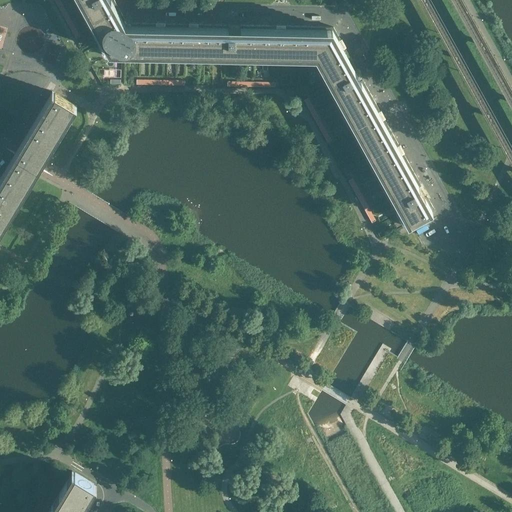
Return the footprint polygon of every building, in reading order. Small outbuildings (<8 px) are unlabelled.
[(80,36),(59,0),(54,0),(76,39),(76,38),(80,36)] [(75,0),(98,40),(98,42),(101,46),(107,56),(119,57),(123,57),(125,57),(313,60),(314,62),(404,225),(407,224),(408,223),(409,222),(415,219),(422,215),(423,215),(426,213),(429,211),(434,209),(428,198),(426,195),(424,196),(421,191),(425,189),(422,184),(421,185),(420,182),(403,153),(405,152),(400,145),(399,145),(384,119),(385,118),(381,110),(380,111),(364,83),(362,79),(360,80),(358,76),(357,75),(359,70),(357,69),(355,66),(345,47),(346,47),(342,39),(341,39),(339,36),(339,37),(333,27),(322,27),(322,26),(296,26),(287,26),(285,26),(285,24),(276,24),(276,25),(274,26),(266,25),(242,25),(240,25),(240,28),(235,28),(234,28),(234,27),(234,26),(234,25),(233,25),(233,24),(232,24),(231,24),(231,23),(230,23),(229,23),(229,24),(228,24),(228,25),(224,25),(207,24),(199,24),(198,24),(198,23),(189,23),(189,24),(184,24),(165,23),(165,22),(156,22),(156,23),(134,23),(132,23),(127,23),(125,19),(125,18),(115,1),(114,0),(75,0)] [(0,232),(33,177),(34,178),(35,176),(38,171),(41,165),(43,162),(44,161),(45,160),(45,159),(44,158),(76,106),(77,107),(77,106),(74,105),(55,93),(52,91),(52,92),(53,92),(20,146),(19,148),(17,151),(16,153),(15,154),(14,157),(12,160),(11,161),(0,179),(0,232)] [(331,140),(308,98),(304,100),(328,142),(331,140)] [(376,220),(352,178),(349,180),(360,200),(372,222),(376,220)] [(184,442),(187,444),(224,383),(221,381),(184,442)] [(79,511),(96,485),(97,486),(94,484),(75,472),(72,471),(73,471),(47,511),(79,511)]
